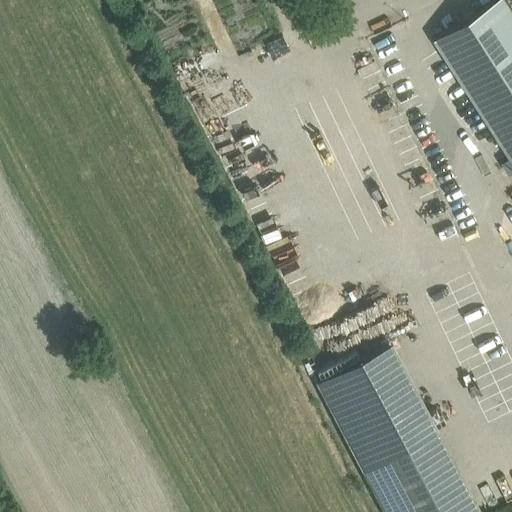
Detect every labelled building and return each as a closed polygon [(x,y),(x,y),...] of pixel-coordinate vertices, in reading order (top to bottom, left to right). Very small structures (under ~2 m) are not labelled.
[(511,160),(511,9),(506,0),(487,0),(428,33),(511,160)] [(376,196),(376,187),(356,186),(356,196),(376,196)] [(407,281),(439,280),(438,266),(406,267),(407,281)] [(281,288),(289,306),(327,289),(319,271),(281,288)] [(417,343),(426,360),(452,345),(448,338),(470,326),(453,297),(451,298),(442,283),(434,287),(438,294),(425,302),(432,314),(424,319),(433,334),(417,343)] [(342,342),(360,337),(351,309),(342,312),(338,299),(329,302),(342,342)] [(316,357),(328,352),(314,316),(302,321),(316,357)] [(394,352),(410,349),(408,334),(392,336),(394,352)] [(483,511),(402,357),(325,394),(387,511),(483,511)]
